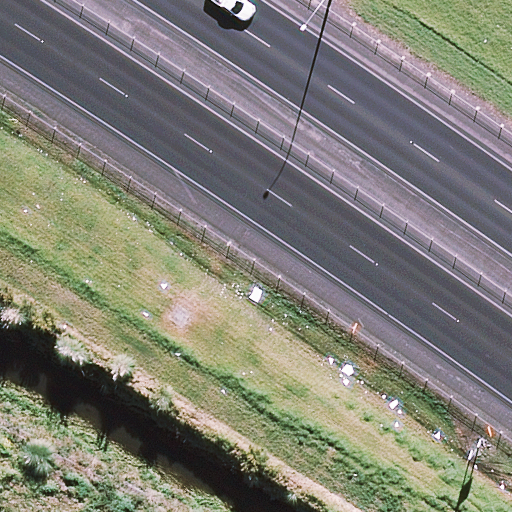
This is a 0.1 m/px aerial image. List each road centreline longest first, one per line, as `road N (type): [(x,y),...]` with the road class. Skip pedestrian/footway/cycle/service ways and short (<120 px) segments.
road 1 (motorway): [(511,372),(144,108),(0,23)]
road 2 (motorway): [(197,0),(511,221)]
